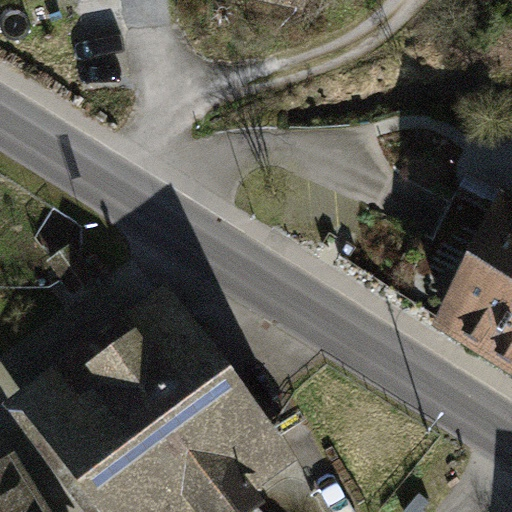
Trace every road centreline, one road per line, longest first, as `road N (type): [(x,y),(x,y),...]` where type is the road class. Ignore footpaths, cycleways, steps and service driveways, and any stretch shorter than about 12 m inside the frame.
road 1 (tertiary): [(511,438),(0,117)]
road 2 (track): [(164,110),(277,76),(364,36),(405,0)]
road 3 (unknown): [(293,301),(286,408),(304,474),(326,511)]
